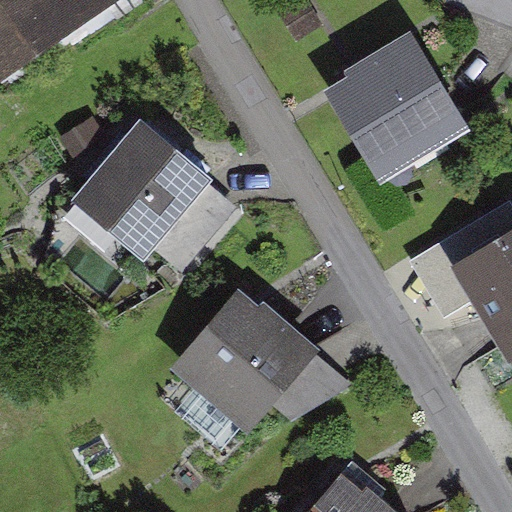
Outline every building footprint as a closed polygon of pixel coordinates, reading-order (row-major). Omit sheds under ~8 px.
[(134,0),(0,0),(0,82),(5,90),(134,0)] [(464,136),(413,56),(332,108),(384,188),(464,136)] [(210,177),(138,121),(75,202),(147,257),(210,177)] [(511,376),(511,234),(470,262),(441,281),(506,380),(511,376)] [(308,337),(237,282),(174,362),(246,417),(308,337)] [(408,511),(339,458),(297,511),(408,511)]
